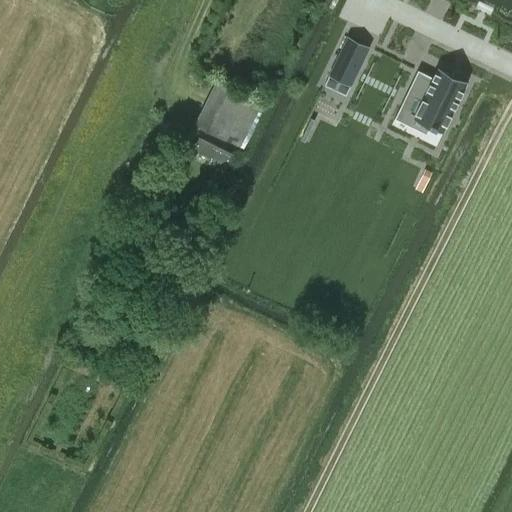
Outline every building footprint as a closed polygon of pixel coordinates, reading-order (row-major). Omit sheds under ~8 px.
[(348,35),(329,75),(350,85),(370,46),(348,35)] [(511,62),(511,36),(503,59),(511,62)] [(439,64),(415,113),(446,127),(469,78),(439,64)] [(239,145),(260,101),(218,81),(196,124),(239,145)] [(227,167),(234,154),(199,137),(193,150),(227,167)]
